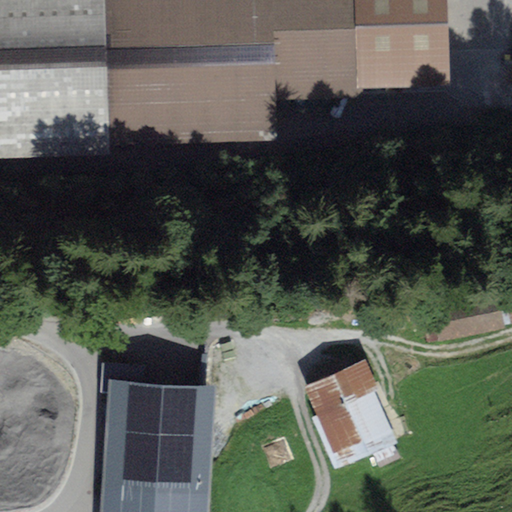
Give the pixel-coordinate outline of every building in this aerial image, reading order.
[(0,0),(0,133),(117,130),(113,0),(0,0)] [(113,0),(117,130),(267,126),(266,86),(263,0),(113,0)] [(355,83),(352,0),(263,0),(266,86),(355,83)] [(511,291),(436,306),(441,336),(511,321),(511,291)] [(314,416),(336,468),(372,451),(379,466),(399,458),(366,388),(373,384),(363,362),(355,364),(358,371),(314,390),(324,412),(314,416)] [(199,511),(207,394),(117,389),(109,511),(199,511)]
